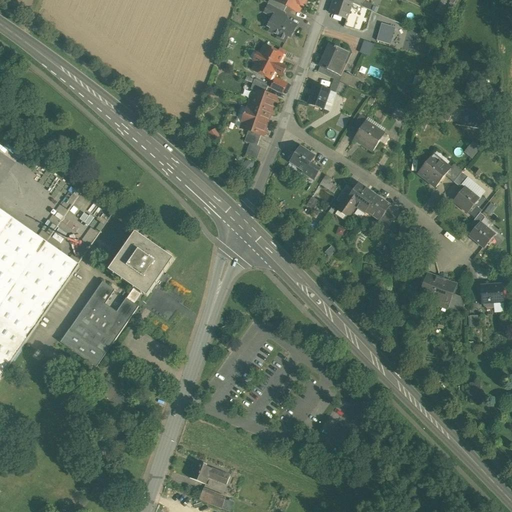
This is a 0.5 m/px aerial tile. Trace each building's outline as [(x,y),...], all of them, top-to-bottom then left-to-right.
[(275,0),(269,0),(268,4),(284,12),(286,7),(276,1),(276,0),(275,0)] [(306,2),(301,0),(275,0),(276,0),(276,1),(286,7),(298,13),(300,8),(302,9),(306,2)] [(353,3),(344,0),(335,0),(330,14),(347,19),(348,20),(353,3)] [(441,0),(435,13),(441,16),(441,15),(448,18),(453,10),(454,6),(447,0),(441,0)] [(362,8),(353,3),(348,20),(347,19),(344,28),(362,33),(367,30),(372,12),(362,8)] [(284,12),(268,4),(264,13),(273,17),(274,15),(282,19),(285,13),(284,12)] [(282,19),(274,15),(273,17),(270,23),(273,25),(269,32),(278,37),(277,39),(285,43),(288,35),(291,37),(296,26),(282,19)] [(395,29),(381,25),(377,42),(391,46),(395,29)] [(362,41),(361,53),(370,54),(372,42),(362,41)] [(351,54),(330,45),(320,67),(341,77),(351,54)] [(264,47),(261,54),(258,53),(254,62),(255,65),(253,70),(272,80),(276,73),(281,76),(286,67),(280,64),(284,57),(283,57),(277,54),(264,47)] [(280,48),(277,54),(283,57),(286,51),(280,48)] [(294,56),(287,52),(284,57),(291,61),(294,56)] [(341,77),(320,67),(318,73),(335,80),(339,82),(341,77)] [(276,79),(271,89),(282,94),(287,85),(276,79)] [(267,87),(254,80),(251,90),(254,91),(254,90),(265,94),(267,87)] [(335,80),(330,92),(335,94),(340,82),(339,82),(335,80)] [(347,86),(340,82),(335,94),(342,97),(347,86)] [(330,91),(314,85),(312,90),(314,91),(309,105),(323,110),(330,91)] [(254,99),(250,109),(248,109),(243,123),(245,124),(243,129),(248,131),(261,136),(263,136),(267,134),(265,129),(269,118),(274,115),(272,111),(273,105),(278,103),(276,98),(265,94),(254,90),(254,91),(251,98),(254,99)] [(450,106),(446,114),(451,117),(455,109),(450,106)] [(484,115),(462,111),(460,126),(482,130),(484,115)] [(360,115),(352,127),(359,132),(365,122),(366,123),(368,120),(360,115)] [(366,123),(365,122),(359,132),(354,139),(374,152),(385,135),(366,123)] [(261,136),(248,131),(244,143),(249,144),(257,147),(261,136)] [(473,141),(464,152),(472,158),(481,147),(473,141)] [(257,147),(249,144),(245,157),(256,161),(261,149),(257,147)] [(315,157),(302,148),(291,163),(304,172),(303,173),(314,180),(319,172),(309,166),(315,157)] [(450,169),(433,155),(418,173),(436,188),(446,176),(449,171),(448,171),(450,169)] [(462,171),(453,165),(450,169),(448,171),(449,171),(446,176),(453,182),(461,173),(462,171)] [(461,173),(453,182),(460,188),(467,178),(461,173)] [(326,176),(320,185),(325,188),(329,182),(331,179),(326,176)] [(329,182),(325,188),(333,194),(337,188),(329,182)] [(376,196),(358,184),(354,191),(347,201),(355,207),(357,208),(363,200),(370,205),(376,196)] [(346,186),(336,201),(341,204),(345,199),(347,201),(354,191),(346,186)] [(335,197),(319,187),(312,197),(318,202),(328,208),(335,197)] [(479,199),(464,187),(453,201),(468,213),(474,205),(479,199)] [(391,205),(376,196),(370,205),(363,200),(357,208),(366,214),(367,212),(380,221),(386,212),(391,205)] [(318,202),(312,197),(306,206),(313,210),(318,202)] [(341,204),(339,207),(340,212),(345,215),(350,214),(355,207),(347,201),(345,199),(341,204)] [(482,211),(474,205),(468,213),(475,218),(480,213),(482,211)] [(0,378),(79,265),(0,210),(0,378)] [(345,215),(340,212),(338,210),(335,215),(344,221),(347,217),(345,215)] [(386,212),(380,221),(378,223),(387,230),(395,218),(386,212)] [(475,218),(472,222),(477,226),(479,223),(480,223),(485,217),(480,213),(475,218)] [(477,226),(469,236),(484,248),(495,235),(480,223),(479,223),(477,226)] [(416,225),(408,231),(412,236),(420,229),(416,225)] [(135,236),(111,270),(135,287),(142,292),(146,294),(170,260),(135,236)] [(447,281),(428,274),(418,298),(447,310),(448,307),(453,295),(456,287),(446,283),(447,281)] [(114,291),(103,283),(70,329),(105,354),(138,307),(133,304),(142,292),(135,287),(126,299),(116,312),(105,304),(114,291)] [(503,285),(482,287),(483,304),(494,303),(504,302),(503,285)] [(464,299),(453,295),(448,307),(464,313),(464,299)] [(105,354),(70,329),(61,342),(96,367),(105,354)] [(202,466),(196,464),(189,479),(205,486),(208,478),(212,470),(202,466)] [(230,477),(216,472),(213,480),(227,485),(230,477)] [(225,499),(203,490),(199,500),(229,511),(230,511),(233,504),(225,501),(225,499)]
